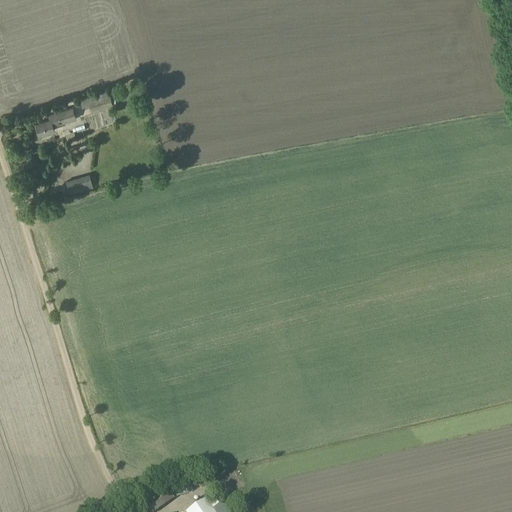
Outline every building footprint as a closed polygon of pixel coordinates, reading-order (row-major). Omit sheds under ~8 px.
[(109,91),(80,100),(83,109),(90,106),(92,112),(113,106),(109,91)] [(51,121),(36,125),(39,137),(55,132),(54,127),(76,120),(73,109),(50,116),(51,121)] [(90,179),(87,167),(63,175),(67,186),(90,179)] [(188,481),(165,489),(172,499),(193,492),(188,481)] [(214,511),(206,500),(187,511),(214,511)] [(229,511),(222,502),(213,509),(215,511),(229,511)]
